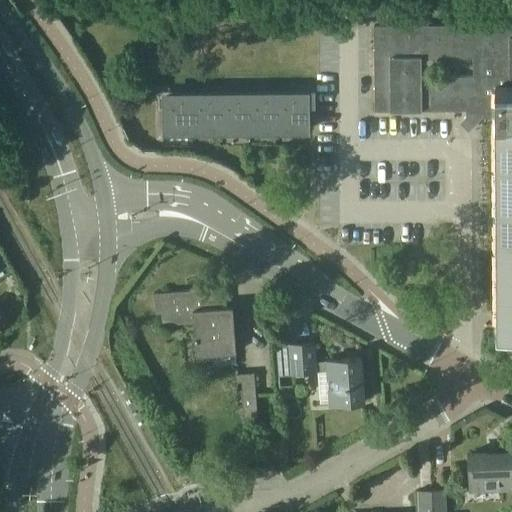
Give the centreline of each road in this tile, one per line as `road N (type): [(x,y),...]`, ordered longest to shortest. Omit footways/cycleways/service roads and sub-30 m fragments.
road 1 (residential): [(201,510),(284,500),(456,402),(471,373)]
road 2 (unknown): [(457,210),(449,155),(392,149),(347,154),(344,200),(355,212),(371,211)]
road 3 (residential): [(109,233),(156,227),(204,234),(327,294)]
road 4 (secondary): [(105,198),(70,104),(0,0)]
road 5 (secondary): [(63,438),(100,317),(109,233)]
road 6 (secondary): [(73,218),(66,322),(37,412)]
road 7 (secondary): [(0,54),(49,140),(73,218)]
road 8 (residential): [(471,373),(327,294)]
road 9 (unknown): [(471,373),(457,210)]
road 10 (residential): [(327,294),(210,207)]
